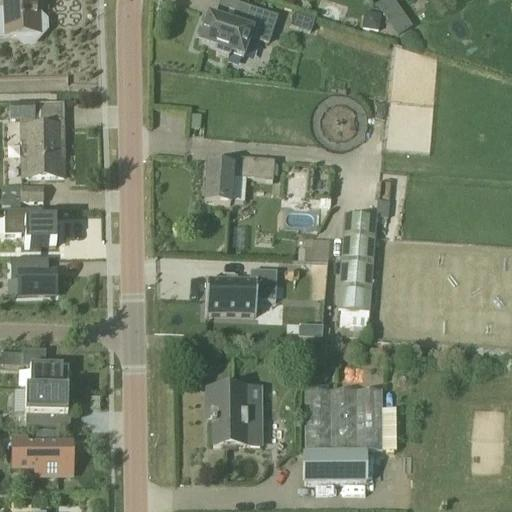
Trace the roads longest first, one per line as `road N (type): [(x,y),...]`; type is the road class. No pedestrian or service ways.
road 1 (tertiary): [(133,336),(128,0)]
road 2 (tertiary): [(135,511),(133,336)]
road 3 (residential): [(133,336),(0,333)]
